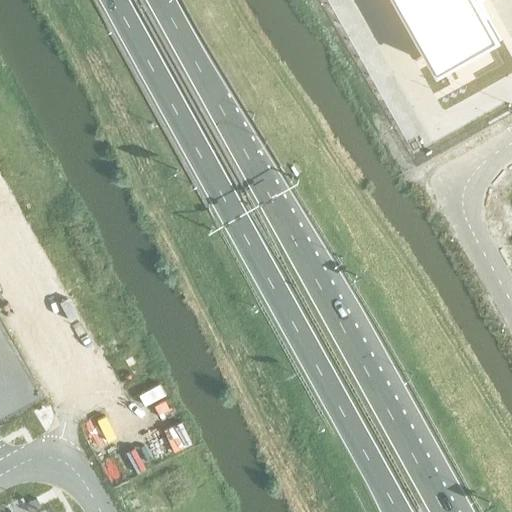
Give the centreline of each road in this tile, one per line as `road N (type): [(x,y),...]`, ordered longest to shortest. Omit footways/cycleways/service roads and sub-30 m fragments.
road 1 (trunk): [(113,0),(397,511)]
road 2 (trunk): [(444,511),(162,0)]
road 3 (unclassified): [(511,142),(476,162),(460,188),(464,220),(511,306)]
road 4 (unclassified): [(0,476),(53,459),(68,465),(99,511)]
